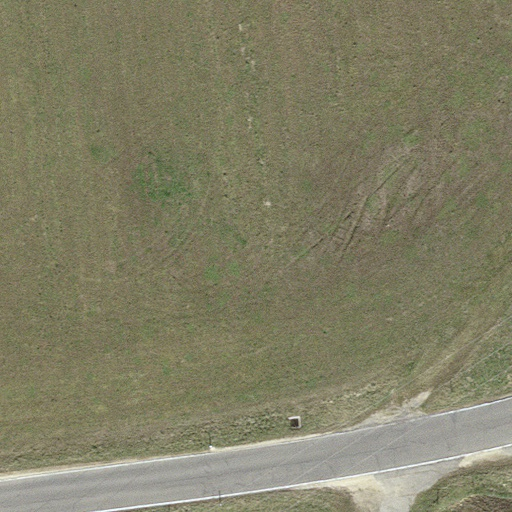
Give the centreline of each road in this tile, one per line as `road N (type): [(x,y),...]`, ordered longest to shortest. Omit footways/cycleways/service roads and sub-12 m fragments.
road 1 (tertiary): [(0,495),(422,439),(511,419)]
road 2 (track): [(422,439),(511,311)]
